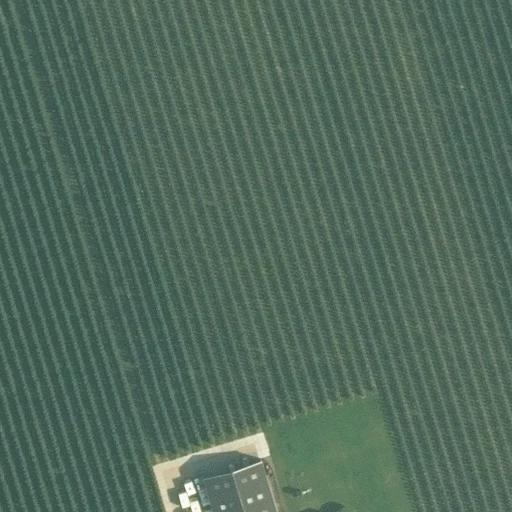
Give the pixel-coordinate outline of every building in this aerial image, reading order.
[(383,422),(363,428),(367,444),(388,438),(383,422)] [(326,440),(329,454),(346,450),(343,436),(326,440)] [(212,511),(277,511),(261,458),(202,476),(212,511)] [(382,491),(399,486),(394,469),(377,474),(382,491)] [(343,501),(359,496),(354,479),(337,483),(343,501)]
